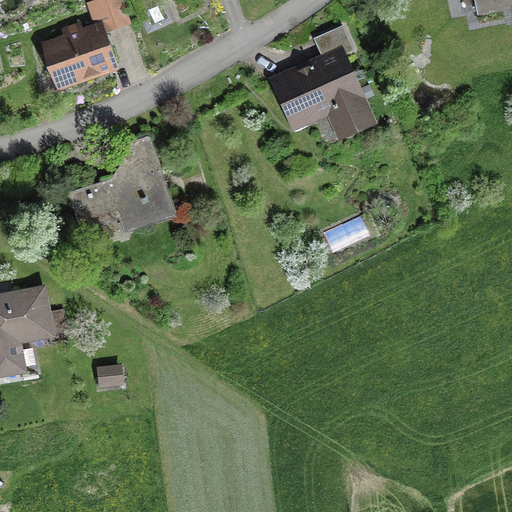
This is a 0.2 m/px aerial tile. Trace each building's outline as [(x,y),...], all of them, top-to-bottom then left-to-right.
[(106,34),(132,25),(123,0),(93,0),(86,3),(94,25),(102,22),(106,34)] [(511,0),(472,0),(476,18),(511,10),(511,0)] [(41,44),(58,93),(119,72),(106,34),(102,22),(94,25),(83,29),(81,22),(61,29),(63,36),(41,44)] [(313,39),(320,56),(268,79),(292,133),(327,118),(339,143),(378,126),(367,100),(376,96),(371,84),(361,89),(358,82),(366,79),(362,71),(355,74),(347,55),(356,51),(345,25),(313,39)] [(24,55),(21,42),(8,45),(11,58),(24,55)] [(119,147),(128,174),(68,194),(81,233),(119,221),(124,235),(177,218),(150,136),(119,147)] [(46,286),(0,294),(0,380),(28,375),(26,368),(36,366),(33,349),(23,351),(22,346),(56,339),(55,333),(68,331),(64,309),(51,311),(46,286)] [(125,386),(123,365),(96,368),(98,389),(125,386)]
